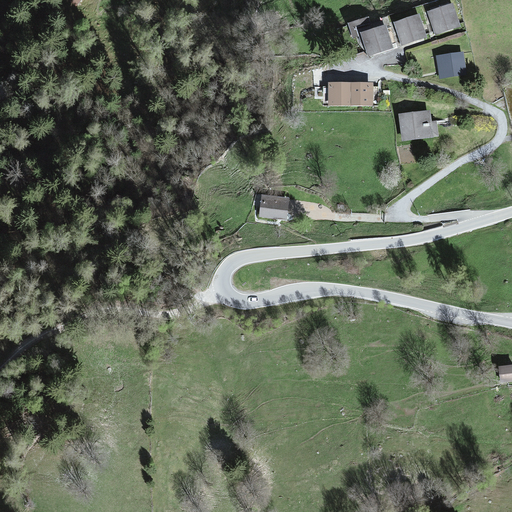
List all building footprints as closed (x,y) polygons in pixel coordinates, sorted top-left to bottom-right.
[(449,8),(429,14),(435,35),(456,29),(449,8)] [(417,20),(394,27),(400,45),(422,38),(417,20)] [(389,44),(384,28),(363,35),(368,51),(389,44)] [(461,55),(438,58),(441,78),(464,75),(461,55)] [(373,86),(329,85),(329,107),(372,107),(373,86)] [(428,114),(401,116),(404,140),(430,137),(428,114)] [(288,200),(259,196),(257,220),(285,223),(288,200)] [(511,363),(499,364),(500,380),(511,379),(511,363)]
